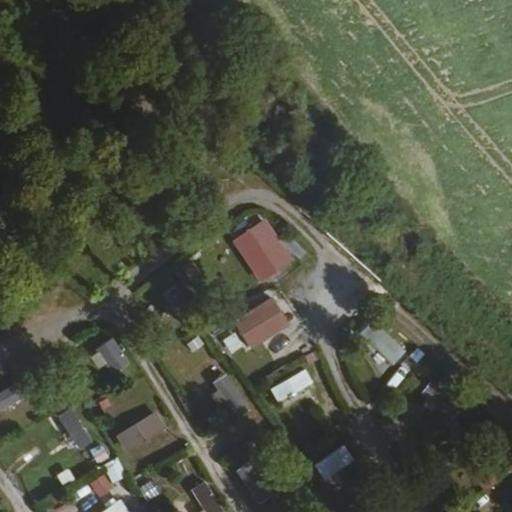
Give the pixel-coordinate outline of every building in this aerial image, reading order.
[(260,282),(294,263),(268,216),(234,235),(260,282)] [(273,294),(233,319),(251,347),(291,321),(273,294)] [(392,362),(406,349),(379,320),(364,334),(392,362)] [(97,349),(115,373),(133,359),(114,335),(97,349)] [(269,387),(277,402),(314,382),(306,367),(269,387)] [(230,371),(214,379),(234,416),(250,408),(230,371)] [(28,377),(0,388),(0,406),(34,393),(28,377)] [(420,394),(452,419),(466,402),(434,377),(420,394)] [(58,413),(79,449),(93,441),(73,405),(58,413)] [(126,450),(169,430),(159,410),(117,429),(126,450)] [(346,442),(313,462),(324,479),(356,459),(346,442)] [(113,481),(127,474),(118,455),(104,462),(113,481)] [(252,459),(236,469),(258,502),(274,492),(252,459)] [(104,472),(89,481),(98,496),(113,487),(104,472)] [(157,475),(139,486),(146,500),(165,489),(157,475)] [(226,511),(207,479),(191,488),(204,511),(226,511)] [(132,511),(121,496),(98,511),(132,511)]
